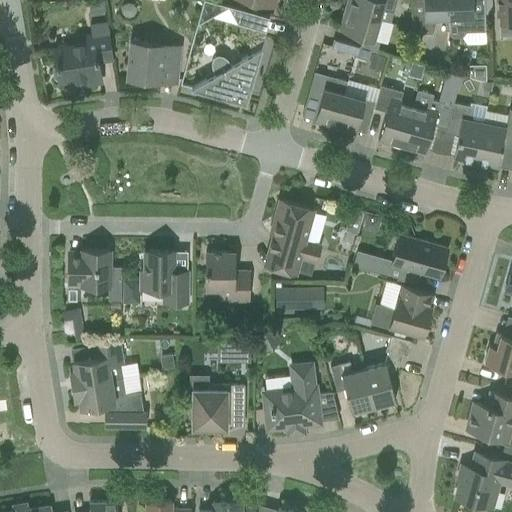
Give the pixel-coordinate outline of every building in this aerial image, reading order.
[(91,13),(106,11),(105,0),(89,3),(91,13)] [(238,24),(266,31),(269,17),(207,0),(203,0),(197,25),(228,7),(238,24)] [(347,0),(345,9),(379,19),(382,8),(393,11),(396,0),(347,0)] [(449,16),(448,0),(411,0),(413,33),(433,32),(437,16),(449,16)] [(462,36),(465,32),(485,31),(484,0),(448,0),(449,16),(449,31),(453,37),(462,36)] [(511,0),(496,0),(497,15),(499,15),(499,23),(511,23),(511,0)] [(122,13),(126,17),(130,18),(134,16),(137,12),(136,7),(133,4),(129,3),(125,4),(122,8),(122,13)] [(360,47),(371,50),(377,52),(380,41),(374,39),(379,19),(345,9),(339,30),(363,37),(360,47)] [(98,61),(112,59),(106,22),(91,25),(93,35),(84,36),(85,43),(54,47),(57,65),(55,66),(53,69),(54,77),(57,80),(59,79),(59,82),(83,78),(84,84),(101,82),(98,61)] [(131,40),(127,78),(161,81),(161,76),(174,78),(174,82),(176,83),(179,57),(163,55),(164,44),(131,40)] [(368,60),(371,50),(360,47),(357,57),(368,60)] [(249,91),(261,48),(231,65),(227,57),(223,55),(217,54),(213,57),(211,62),(211,66),(216,74),(192,87),(235,99),(249,91)] [(372,53),(370,63),(382,67),(385,57),(372,53)] [(442,83),(458,88),(461,76),(446,72),(442,83)] [(335,127),(344,92),(347,82),(327,76),(314,121),(335,127)] [(490,91),(492,80),(485,81),(483,89),(490,91)] [(402,146),(414,103),(401,100),(403,91),(380,84),(375,101),(373,107),(386,111),(378,139),(402,146)] [(434,124),(446,128),(453,105),(432,99),(433,94),(418,89),(414,103),(402,146),(425,153),(434,124)] [(373,107),(375,101),(344,92),(335,127),(355,133),(362,109),(372,112),(373,107)] [(474,165),(483,122),(472,119),(474,111),(470,105),(454,102),(453,105),(446,128),(445,132),(457,135),(453,156),(461,158),(460,162),(474,165)] [(511,144),(511,108),(509,108),(505,126),(483,122),(474,165),(489,168),(489,164),(498,166),(502,142),(511,144)] [(271,266),(298,274),(298,272),(310,275),(315,260),(316,260),(320,245),(304,241),(313,208),(280,199),(270,233),(273,234),(269,250),(275,252),(271,266)] [(351,208),(349,216),(361,219),(363,212),(351,208)] [(367,213),(363,227),(377,231),(381,217),(367,213)] [(391,264),(439,277),(448,247),(428,241),(428,242),(421,240),(421,239),(400,233),(391,264)] [(68,255),(68,284),(82,285),(110,286),(111,250),(82,249),(82,255),(68,255)] [(164,289),(164,300),(164,302),(187,302),(188,271),(174,271),(174,250),(145,250),(145,270),(141,270),(141,288),(164,289)] [(353,266),(376,272),(381,257),(357,250),(353,266)] [(249,300),(249,270),(234,270),(234,251),(206,251),(206,285),(220,285),(220,299),(249,300)] [(122,303),(139,303),(139,279),(123,278),(122,303)] [(376,302),(371,320),(423,335),(431,306),(430,306),(433,293),(402,284),(395,308),(376,302)] [(280,287),(275,287),(276,307),(276,312),(277,312),(293,312),(293,309),(307,309),(306,286),(280,287)] [(62,311),(64,319),(72,318),(74,332),(75,340),(84,338),(79,308),(71,310),(71,309),(62,311)] [(65,334),(74,332),(72,318),(64,319),(62,320),(65,334)] [(271,328),(256,337),(263,350),(279,341),(271,328)] [(511,336),(497,332),(493,346),(489,345),(484,362),(511,370),(511,336)] [(364,367),(374,409),(388,405),(387,401),(395,399),(389,373),(394,371),(400,355),(408,358),(414,341),(390,333),(385,350),(388,351),(385,362),(364,367)] [(72,384),(123,376),(120,363),(123,363),(119,340),(93,344),(95,356),(73,360),(74,369),(70,370),(72,384)] [(227,340),(227,361),(231,361),(250,361),(250,340),(231,340),(227,340)] [(172,354),(161,356),(162,368),(174,366),(172,354)] [(350,360),(339,363),(330,365),(336,391),(346,388),(351,410),(359,408),(360,412),(374,409),(364,367),(352,370),(350,360)] [(268,427),(301,424),(319,421),(315,386),(314,386),(311,363),(292,365),(293,374),(265,378),(266,391),(264,392),(268,427)] [(193,388),(193,405),(188,407),(192,420),(192,427),(226,427),(227,402),(244,403),(244,384),(209,384),(209,374),(189,374),(189,388),(193,388)] [(105,426),(146,426),(146,411),(143,411),(140,391),(125,393),(123,376),(72,384),(74,398),(79,398),(80,407),(105,403),(106,411),(105,411),(105,426)] [(471,421),(469,429),(500,437),(498,441),(511,445),(511,397),(490,391),(486,405),(473,402),(468,420),(471,421)] [(165,408),(162,420),(171,423),(175,410),(165,408)] [(506,460),(475,451),(471,466),(464,464),(455,497),(486,505),(493,480),(511,485),(511,462),(505,461),(506,460)] [(241,511),(242,501),(239,501),(236,499),(228,499),(226,501),(222,501),(217,505),(213,505),(213,510),(199,510),(198,511),(241,511)] [(190,511),(190,509),(171,508),(171,500),(146,500),(146,511),(190,511)] [(117,511),(117,501),(89,501),(89,511),(117,511)]
